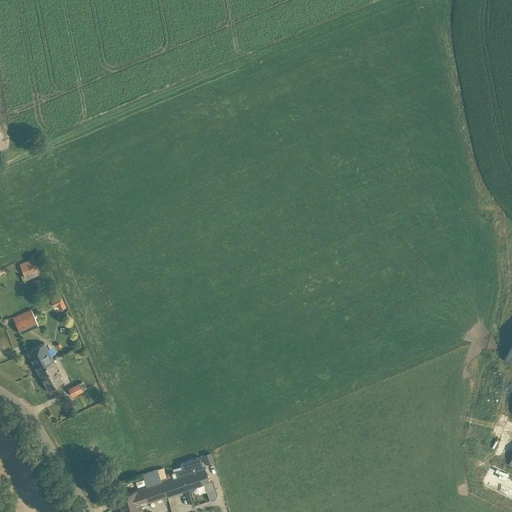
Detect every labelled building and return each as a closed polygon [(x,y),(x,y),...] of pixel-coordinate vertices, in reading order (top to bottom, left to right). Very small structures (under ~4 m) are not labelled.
[(33,259),(20,265),(25,276),(38,270),(33,259)] [(65,306),(60,294),(50,298),(55,310),(65,306)] [(31,309),(13,317),(20,333),(38,324),(31,309)] [(27,351),(37,370),(47,365),(46,363),(53,359),(44,342),(27,351)] [(37,370),(47,389),(63,381),(56,368),(57,367),(53,359),(46,363),(47,365),(37,370)] [(70,388),(74,396),(84,391),(81,383),(70,388)] [(203,463),(211,462),(210,452),(202,453),(203,463)] [(204,467),(162,481),(167,496),(204,484),(207,493),(216,490),(214,483),(209,481),(204,467)] [(146,487),(117,496),(122,511),(143,511),(141,505),(167,496),(162,481),(161,482),(157,471),(142,476),(146,487)]
